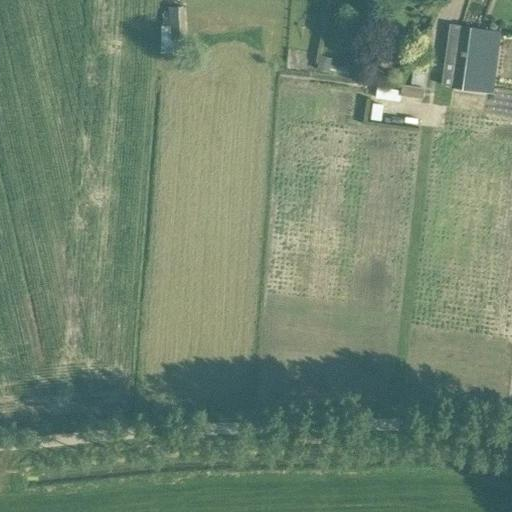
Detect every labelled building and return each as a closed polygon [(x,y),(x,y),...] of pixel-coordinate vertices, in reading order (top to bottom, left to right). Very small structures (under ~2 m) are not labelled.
[(168,7),(170,40),(171,44),(184,43),(184,39),(185,39),(183,6),(168,7)] [(441,85),(492,92),(501,31),(449,24),(441,85)] [(319,56),(316,70),(329,72),(332,58),(319,56)] [(428,58),(416,56),(414,56),(411,85),(402,84),(402,85),(402,86),(401,89),(401,90),(400,95),(422,98),(428,58)] [(400,95),(401,90),(377,86),(375,97),(399,101),(400,95)] [(381,121),(383,104),(371,103),(369,119),(381,121)]
